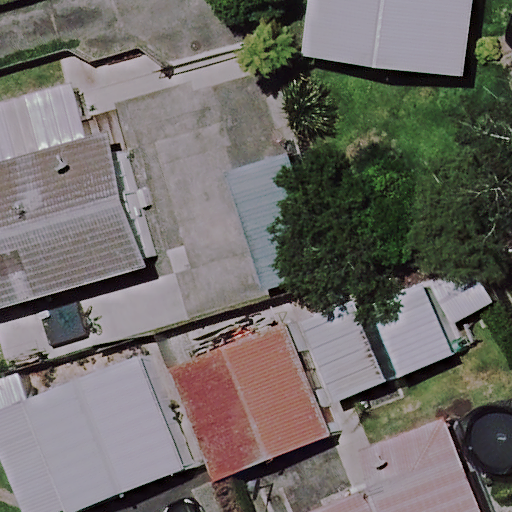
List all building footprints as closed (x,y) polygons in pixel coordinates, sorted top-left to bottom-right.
[(480,0),(324,0),(318,58),(471,77),(480,0)] [(129,112),(170,265),(185,320),(326,280),(267,73),(129,112)] [(0,313),(170,265),(129,112),(0,148),(0,313)] [(177,371),(206,472),(210,486),(345,445),(310,330),(177,371)] [(75,511),(206,472),(177,371),(169,344),(0,395),(0,421),(27,511),(75,511)] [(263,489),(270,511),(487,511),(458,424),(354,459),(263,489)]
